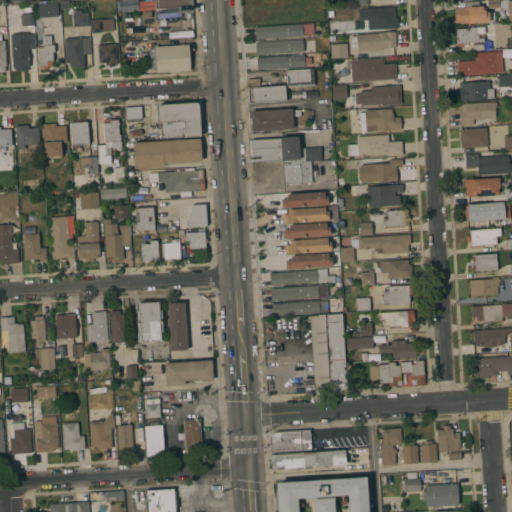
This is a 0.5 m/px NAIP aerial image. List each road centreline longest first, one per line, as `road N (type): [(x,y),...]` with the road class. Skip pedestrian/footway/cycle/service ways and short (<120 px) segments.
road 1 (residential): [(445,402),(426,0)]
road 2 (secondary): [(218,0),(237,277)]
road 3 (tertiary): [(511,397),(246,416)]
road 4 (tertiary): [(248,466),(0,481)]
road 5 (residential): [(237,277),(0,291)]
road 6 (residential): [(225,86),(0,100)]
